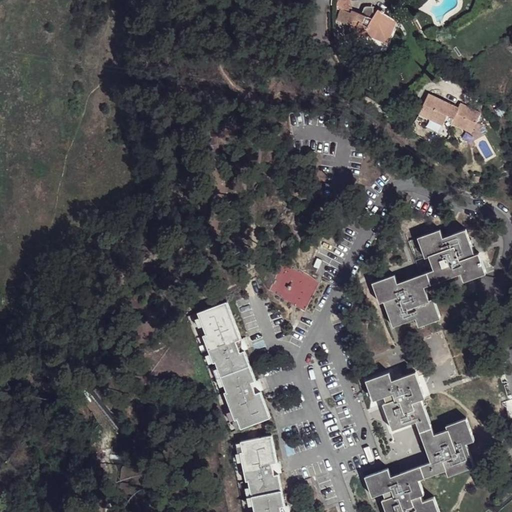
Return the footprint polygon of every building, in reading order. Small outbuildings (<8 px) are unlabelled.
[(353,8),(349,19),(353,21),(350,29),(362,37),(368,29),(377,31),(380,25),(381,21),(394,24),(396,18),(395,13),(392,11),(380,4),(377,9),(374,8),(374,4),(366,5),(363,11),(353,8)] [(428,89),(418,110),(441,120),(447,109),(451,99),(428,89)] [(453,112),(450,118),(471,128),(480,107),(460,98),(458,102),(453,112)] [(451,99),(447,109),(453,112),(458,102),(451,99)] [(395,274),(374,283),(381,302),(386,301),(395,325),(416,317),(419,324),(441,316),(434,297),(430,298),(426,285),(462,272),(465,279),(487,271),(479,252),(476,253),(467,228),(443,236),(441,229),(419,237),(426,257),(430,256),(435,270),(398,283),(395,274)] [(324,239),(320,252),(326,254),(330,242),(324,239)] [(270,292),(306,307),(318,280),(282,264),(270,292)] [(238,419),(242,428),(271,417),(261,391),(256,393),(252,382),(256,380),(245,350),(241,352),(237,341),(242,339),(227,301),(199,312),(207,334),(204,334),(214,362),(216,361),(227,391),(225,392),(236,419),(238,419)] [(390,373),(368,381),(376,400),(386,397),(389,402),(386,404),(394,430),(417,422),(431,461),(393,475),(389,468),(367,477),(374,496),(381,494),(387,511),(439,511),(435,496),(423,500),(421,494),(424,492),(420,480),(447,470),(449,473),(475,464),(467,442),(475,439),(467,418),(446,425),(447,428),(435,433),(422,398),(426,397),(417,372),(393,379),(390,373)] [(278,462),(272,435),(241,440),(243,451),(241,451),(247,480),(249,480),(255,511),(253,511),(252,511),(282,511),(281,506),(285,505),(279,474),(275,475),(272,463),(278,462)]
